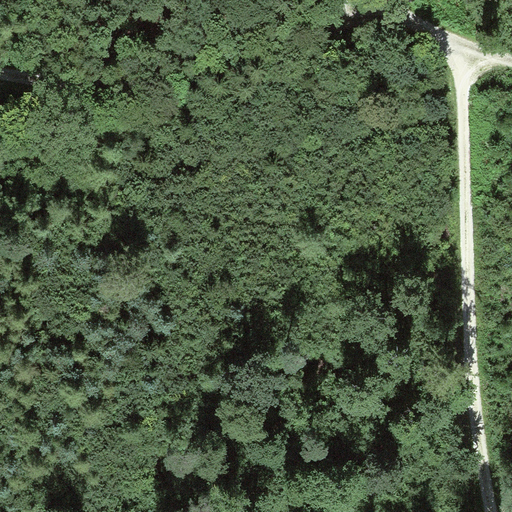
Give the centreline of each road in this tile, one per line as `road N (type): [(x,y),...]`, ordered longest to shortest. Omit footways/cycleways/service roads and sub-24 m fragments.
road 1 (track): [(490,511),(463,175),(467,50)]
road 2 (track): [(392,11),(112,78),(73,82),(0,71)]
